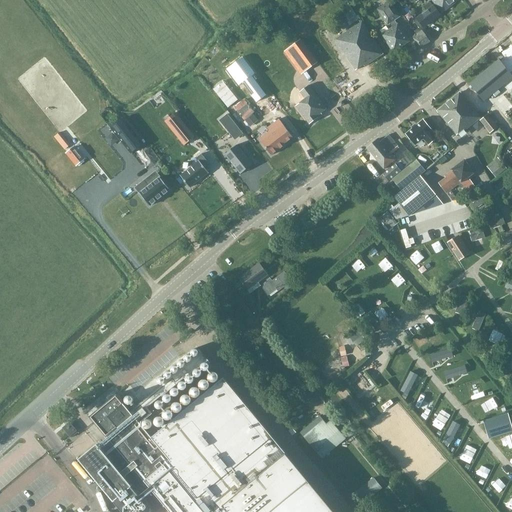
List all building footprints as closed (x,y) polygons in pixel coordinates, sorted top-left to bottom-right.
[(431,0),(442,13),(458,0),(431,0)] [(409,41),(395,21),(401,17),(390,1),(376,10),(388,26),(390,24),(392,27),(381,35),(393,52),(409,41)] [(362,22),(358,16),(348,2),(340,8),(349,22),(347,23),(351,29),(335,40),(354,70),(364,65),(365,66),(383,53),(362,22)] [(433,6),(429,2),(423,7),(426,11),(416,18),(423,28),(440,15),(433,6)] [(422,31),(421,31),(420,28),(414,32),(416,35),(415,35),(412,37),(420,48),(430,42),(422,31)] [(301,40),(290,48),(306,70),(317,62),(301,40)] [(270,43),(267,53),(276,56),(279,46),(270,43)] [(511,49),(507,43),(498,51),(503,56),(502,57),(500,59),(511,74),(511,72),(511,49)] [(332,55),(325,62),(336,74),(343,67),(332,55)] [(242,57),(230,67),(256,103),(266,96),(252,76),(255,74),(242,57)] [(500,59),(470,84),(484,102),(511,78),(511,75),(511,74),(500,59)] [(223,81),(213,90),(228,108),(238,100),(223,81)] [(280,85),(271,92),(279,102),(288,95),(280,85)] [(305,99),(296,106),(309,124),(318,118),(318,117),(322,114),(321,113),(326,109),(309,85),(300,92),(305,99)] [(457,135),(479,117),(459,93),(437,111),(457,135)] [(175,112),(165,120),(184,144),(194,136),(175,112)] [(253,114),(245,121),(250,127),(258,120),(253,114)] [(226,115),(219,120),(235,139),(242,133),(226,115)] [(489,134),(497,129),(487,115),(479,121),(489,134)] [(123,119),(111,129),(131,154),(143,144),(123,119)] [(270,131),(260,139),(271,154),(285,143),(284,142),(292,136),(279,119),(268,128),(270,131)] [(433,131),(423,119),(416,125),(415,124),(411,127),(412,129),(405,134),(415,146),(423,139),(429,146),(438,138),(432,132),(433,131)] [(70,145),(59,133),(53,137),(64,150),(70,145)] [(391,153),(398,147),(388,135),(381,141),(388,151),(376,160),(384,170),(396,160),(391,153)] [(388,151),(381,141),(379,139),(367,149),(376,160),(388,151)] [(237,145),(225,155),(240,174),(253,165),(237,145)] [(77,165),(84,160),(73,147),(67,153),(77,165)] [(406,167),(415,159),(407,149),(401,154),(404,157),(400,161),(406,167)] [(427,158),(432,163),(441,157),(436,151),(427,158)] [(198,162),(180,176),(190,188),(208,173),(204,167),(209,163),(201,154),(195,159),(198,162)] [(401,190),(416,179),(426,171),(416,159),(391,180),(401,190)] [(461,188),(464,186),(469,195),(477,190),(469,178),(474,174),(464,160),(451,170),(452,171),(444,176),(445,178),(439,183),(446,194),(447,193),(453,202),(457,200),(450,190),(459,185),(461,188)] [(489,168),(496,174),(503,167),(497,161),(489,168)] [(395,164),(383,175),(389,181),(401,171),(395,164)] [(160,177),(149,186),(145,180),(135,188),(149,206),(170,190),(160,177)] [(391,205),(387,209),(396,220),(397,220),(410,215),(442,205),(435,196),(420,178),(395,198),(399,203),(395,206),(391,205)] [(397,223),(387,212),(379,219),(389,230),(397,223)] [(446,243),(459,261),(471,253),(458,235),(446,243)] [(364,259),(373,252),(370,248),(360,255),(364,259)] [(421,260),(418,251),(408,255),(411,263),(421,260)] [(426,260),(414,264),(417,272),(429,268),(426,260)] [(259,263),(238,279),(247,291),(250,294),(261,286),(258,283),(268,276),(259,263)] [(278,292),(284,287),(287,291),(294,285),(284,272),(278,277),(272,281),(270,279),(261,286),(268,296),(277,290),(278,292)] [(364,316),(370,327),(375,324),(368,314),(364,316)] [(495,345),(500,334),(491,330),(486,341),(495,345)] [(355,347),(362,342),(357,335),(350,340),(355,347)] [(343,346),(336,348),(339,357),(345,355),(343,346)] [(338,357),(340,366),(347,365),(345,356),(338,357)] [(304,392),(312,385),(302,372),(293,379),(304,392)] [(116,395),(89,417),(168,511),(332,511),(222,379),(151,437),(124,404),(116,395)] [(297,395),(286,382),(275,390),(286,404),(297,395)] [(499,419),(488,422),(492,436),(503,432),(503,433),(511,430),(511,427),(508,415),(499,418),(499,419)] [(305,428),(300,432),(307,440),(315,450),(338,431),(331,421),(326,425),(318,417),(315,419),(310,424),(305,428)] [(71,438),(77,432),(68,423),(62,428),(71,438)] [(96,444),(78,459),(113,502),(131,486),(96,444)] [(363,503),(382,488),(373,478),(354,493),(363,503)]
